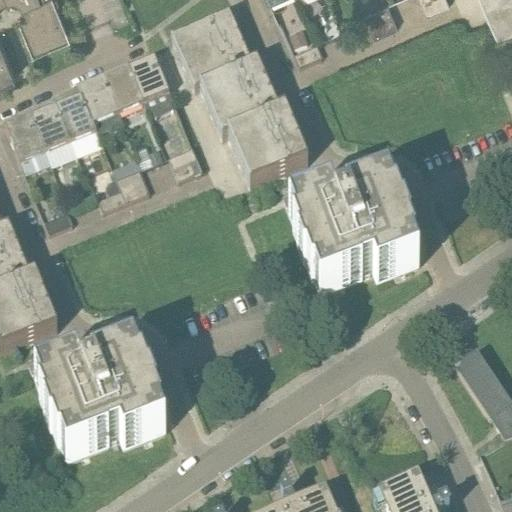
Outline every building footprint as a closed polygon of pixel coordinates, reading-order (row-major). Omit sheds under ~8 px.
[(0,0),(0,7),(12,3),(19,6),(25,21),(19,24),(32,57),(70,41),(52,0),(45,0),(41,2),(39,0),(0,0)] [(377,2),(375,0),(359,0),(359,2),(361,9),(368,12),(374,9),(377,2)] [(446,0),(434,0),(421,6),(426,18),(449,7),(446,0)] [(511,0),(486,0),(497,26),(511,20),(511,0)] [(364,17),(369,28),(392,18),(387,7),(364,17)] [(369,28),(374,40),(398,30),(392,18),(369,28)] [(194,97),(200,94),(251,70),(229,19),(171,43),(194,97)] [(346,38),(351,50),(374,40),(369,28),(346,38)] [(307,49),(302,35),(288,40),(294,54),(307,49)] [(0,85),(15,79),(0,42),(0,85)] [(322,63),(317,52),(317,51),(293,61),(298,73),(322,63)] [(169,107),(171,106),(168,99),(169,99),(154,62),(128,73),(143,109),(142,110),(145,116),(169,107)] [(222,146),(227,143),(279,119),(256,67),(251,70),(200,94),(222,146)] [(142,110),(143,109),(128,73),(103,83),(118,119),(142,110)] [(92,130),(118,119),(103,83),(77,93),(80,101),(92,130)] [(96,137),(92,130),(80,101),(55,111),(70,148),(96,137)] [(45,158),(70,148),(55,111),(30,121),(45,158)] [(279,119),(227,143),(250,195),(307,169),(284,116),(279,119)] [(19,168),(45,158),(30,121),(4,131),(19,168)] [(153,158),(148,160),(153,171),(163,166),(159,155),(153,158)] [(168,164),(173,175),(196,166),(192,155),(168,164)] [(112,175),(116,185),(139,176),(141,175),(137,165),(112,175)] [(196,166),(173,175),(178,188),(201,178),(196,166)] [(116,185),(121,197),(144,187),(139,176),(116,185)] [(108,202),(121,197),(116,185),(107,188),(105,194),(108,202)] [(121,197),(126,209),(149,200),(144,187),(121,197)] [(305,269),(312,285),(313,284),(319,300),(361,284),(361,283),(373,278),(376,287),(418,271),(412,255),(414,254),(408,239),(409,238),(403,221),(401,222),(395,206),(393,207),(387,191),(361,201),(358,195),(338,202),(341,209),(333,212),(331,204),(329,204),(328,201),(329,201),(327,195),(326,193),(325,192),(323,191),(321,190),(320,190),(319,190),(317,191),(283,204),(295,236),(293,236),(299,252),(297,253),(304,270),(305,269)] [(108,202),(97,207),(102,219),(126,209),(121,197),(108,202)] [(61,211),(60,211),(59,211),(58,211),(57,212),(56,212),(56,213),(56,214),(55,214),(55,215),(55,216),(55,217),(56,218),(56,219),(57,219),(57,220),(58,220),(59,221),(60,221),(61,221),(62,221),(62,220),(63,220),(64,220),(64,219),(65,218),(65,217),(65,216),(65,215),(65,214),(65,213),(64,213),(64,212),(63,212),(63,211),(62,211),(61,211)] [(72,231),(68,220),(67,219),(44,229),(49,240),(72,231)] [(0,298),(29,285),(8,233),(3,236),(0,236),(0,298)] [(29,285),(0,298),(0,359),(57,337),(35,283),(29,285)] [(63,359),(29,372),(41,404),(39,405),(46,420),(44,421),(50,438),(52,437),(59,453),(60,452),(66,468),(120,447),(123,454),(165,438),(158,422),(160,421),(154,406),(156,405),(149,388),(147,389),(141,373),(139,374),(133,358),(91,375),(94,380),(82,385),(77,372),(75,372),(74,369),(75,368),(73,362),(72,361),(71,360),(70,359),(68,358),(65,358),(64,358),(63,359)] [(511,411),(476,358),(475,359),(453,374),(489,427),(492,425),(505,445),(511,442),(511,415),(510,413),(511,412),(511,411)] [(382,511),(447,511),(443,500),(428,507),(417,483),(378,500),(382,511)] [(331,511),(325,497),(302,507),(295,492),(280,499),(285,511),(331,511)]
